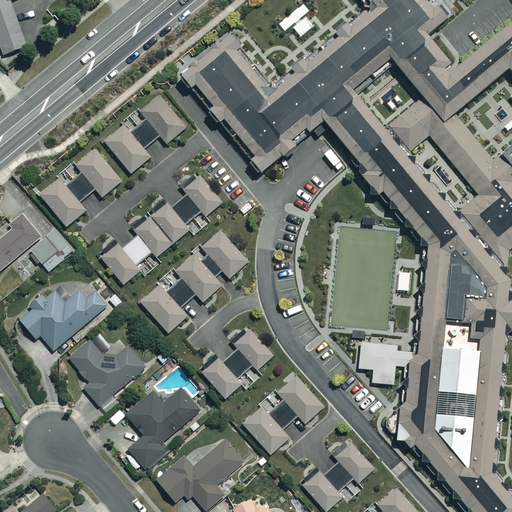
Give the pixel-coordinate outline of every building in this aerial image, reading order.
[(0,0),(0,47),(3,55),(25,47),(7,0),(0,0)] [(511,24),(459,68),(431,36),(458,13),(448,0),(361,0),(366,5),(365,11),(279,83),(272,83),(234,36),(183,77),(263,174),(326,122),(424,249),(413,353),(403,352),(398,352),(399,346),(362,343),(360,370),(374,371),(373,384),(395,386),(397,368),(401,368),(411,369),(404,446),(459,511),(511,511),(511,499),(498,480),(509,331),(511,298),(511,296),(511,280),(509,277),(511,252),(511,250),(511,24)] [(312,27),(305,18),(292,28),(300,38),(312,27)] [(129,133),(123,126),(103,142),(130,174),(149,158),(143,150),(159,136),(165,144),(185,129),(159,96),(139,112),(145,119),(129,133)] [(62,184),(58,179),(39,195),(65,227),(85,211),(78,203),(95,190),(101,197),(120,182),(94,150),(75,166),(79,170),(62,184)] [(199,177),(183,190),(187,195),(170,209),(166,204),(150,217),(172,243),(188,230),(184,226),(201,212),(204,217),(221,204),(199,177)] [(12,230),(2,238),(0,236),(0,270),(40,238),(21,216),(9,226),(12,230)] [(172,243),(150,217),(133,231),(138,236),(121,249),(117,244),(100,258),(122,285),(139,271),(135,266),(152,252),(156,257),(172,243)] [(30,253),(32,255),(29,257),(37,267),(40,264),(48,273),(72,251),(54,231),(30,253)] [(199,262),(193,255),(175,272),(179,277),(163,291),(159,286),(140,303),(167,333),(186,316),(179,309),(195,295),(202,302),(221,285),(214,278),(222,271),(229,279),(246,262),(219,232),(201,248),(207,255),(199,262)] [(411,274),(400,273),(399,291),(410,292),(411,274)] [(26,307),(29,312),(18,321),(35,340),(40,336),(52,351),(106,306),(94,291),(86,298),(79,290),(63,303),(53,291),(47,296),(44,292),(26,307)] [(410,308),(397,307),(395,331),(408,332),(410,308)] [(221,364),(217,359),(201,373),(224,399),(240,384),(237,381),(253,367),(256,370),(271,355),(248,331),(233,345),(237,350),(221,364)] [(85,379),(89,384),(83,390),(99,408),(145,368),(124,344),(105,361),(87,340),(67,358),(79,372),(78,373),(84,381),(85,379)] [(266,414),(261,408),(242,425),(269,455),(288,439),(281,431),(297,416),(304,424),(323,407),(295,377),(276,393),(283,400),(266,414)] [(201,413),(181,389),(164,403),(153,391),(124,416),(142,437),(127,450),(146,472),(166,454),(160,448),(201,413)] [(124,415),(118,410),(106,421),(112,426),(124,415)] [(243,462),(225,440),(192,467),(184,457),(154,482),(172,504),(183,495),(187,500),(192,496),(204,511),(223,496),(215,486),(243,462)] [(322,476),(318,471),(302,486),(324,511),(341,498),(338,494),(353,480),(356,483),(372,469),(349,443),(333,457),(338,462),(322,476)] [(415,511),(394,489),(376,506),(381,511),(415,511)] [(53,511),(58,508),(45,493),(21,511),(74,511),(71,508),(66,511),(53,511)] [(256,510),(250,500),(232,510),(233,511),(267,511),(264,506),(256,510)]
